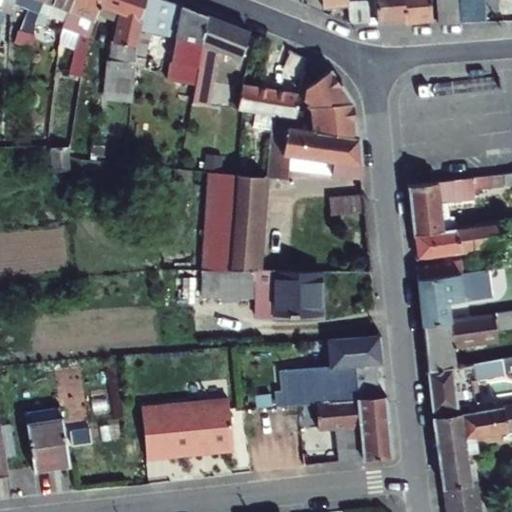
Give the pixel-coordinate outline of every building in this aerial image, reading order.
[(12,0),(0,0),(0,13),(8,17),(12,0)] [(34,32),(44,0),(16,0),(28,4),(20,27),(34,32)] [(66,17),(70,0),(44,0),(34,32),(47,36),(54,13),(66,17)] [(95,13),(98,0),(70,0),(66,17),(79,21),(72,46),(85,50),(95,13)] [(140,9),(142,0),(98,0),(95,13),(115,19),(109,71),(129,74),(133,59),(139,32),(141,25),(137,23),(140,9)] [(170,18),(173,7),(153,0),(142,0),(140,9),(170,18)] [(371,0),(374,24),(402,21),(400,0),(371,0)] [(400,0),(402,21),(403,25),(428,23),(425,0),(400,0)] [(452,0),(431,0),(433,24),(455,23),(452,0)] [(365,25),(364,4),(344,5),(346,26),(365,25)] [(207,19),(178,9),(172,41),(200,47),(207,19)] [(237,60),(246,33),(207,19),(200,47),(195,76),(209,80),(216,52),(237,60)] [(165,39),(166,32),(141,25),(139,32),(154,36),(165,39)] [(133,59),(148,63),(154,36),(139,32),(133,59)] [(161,64),(158,85),(188,90),(191,76),(195,76),(200,47),(172,41),(166,65),(161,64)] [(305,100),(310,109),(308,123),(354,132),(352,104),(328,70),(313,64),(312,69),(315,70),(312,84),(307,87),(305,100)] [(302,91),(239,76),(230,108),(253,110),(253,115),(265,118),(277,121),(278,117),(296,120),(298,107),(302,91)] [(304,122),(306,109),(298,107),(296,120),(304,122)] [(354,132),(308,123),(304,122),(296,120),(278,117),(277,121),(265,118),(263,176),(286,178),(288,152),(323,162),(323,174),(357,178),(354,132)] [(260,175),(204,169),(188,265),(245,270),(260,175)] [(502,190),(501,180),(411,191),(417,238),(446,234),(442,203),(476,199),(475,193),(502,190)] [(510,251),(507,225),(459,232),(462,259),(510,251)] [(462,259),(459,232),(446,234),(417,238),(421,265),(462,259)] [(326,243),(293,244),(294,270),(321,271),(329,271),(326,243)] [(495,267),(490,268),(490,274),(511,271),(511,262),(511,259),(495,261),(495,267)] [(463,265),(422,272),(423,284),(465,278),(463,265)] [(275,313),(321,315),(321,271),(294,270),(275,269),(275,313)] [(450,305),(494,299),(490,274),(465,278),(423,284),(427,328),(451,324),(450,305)] [(511,313),(451,324),(427,328),(429,354),(508,342),(507,336),(511,334),(511,313)] [(357,363),(371,361),(379,361),(376,331),(347,333),(349,364),(357,363)] [(307,337),(310,367),(349,364),(347,333),(307,337)] [(361,398),(375,396),(371,361),(357,363),(361,398)] [(502,361),(476,365),(477,368),(478,382),(505,378),(502,361)] [(310,367),(314,401),(361,398),(357,363),(349,364),(310,367)] [(287,369),(290,402),(314,401),(310,367),(287,369)] [(477,368),(431,375),(435,414),(482,407),(478,382),(477,368)] [(281,370),(284,403),(290,402),(287,369),(281,370)] [(219,391),(132,400),(138,450),(225,441),(219,391)] [(334,424),(338,461),(390,456),(383,395),(375,396),(361,398),(314,401),(317,425),(334,424)] [(501,396),(494,397),(496,410),(503,409),(501,396)] [(511,407),(503,409),(496,410),(435,420),(445,491),(480,486),(480,481),(473,483),(469,456),(479,454),(477,441),(511,434),(511,407)] [(33,468),(70,465),(65,419),(29,423),(33,468)] [(309,448),(310,464),(336,461),(336,452),(328,452),(328,447),(309,448)] [(483,511),(480,486),(445,491),(447,511),(483,511)]
